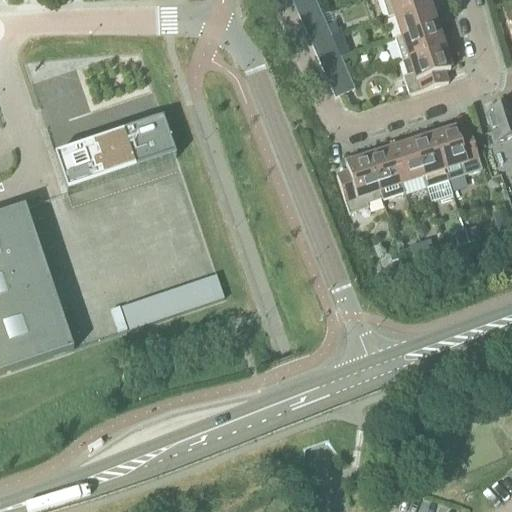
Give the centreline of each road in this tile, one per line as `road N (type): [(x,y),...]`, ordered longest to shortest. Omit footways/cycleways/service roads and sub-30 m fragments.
road 1 (secondary): [(0,511),(375,372)]
road 2 (unclassified): [(375,372),(257,68),(215,26)]
road 3 (residential): [(277,0),(327,113),(342,125),(365,126),(490,78)]
road 4 (unclassified): [(0,22),(170,19),(215,26)]
road 5 (unknown): [(35,174),(75,266),(98,270),(176,253)]
road 6 (unclassified): [(0,195),(26,187),(35,174),(0,51)]
road 7 (secondary): [(375,372),(511,320)]
